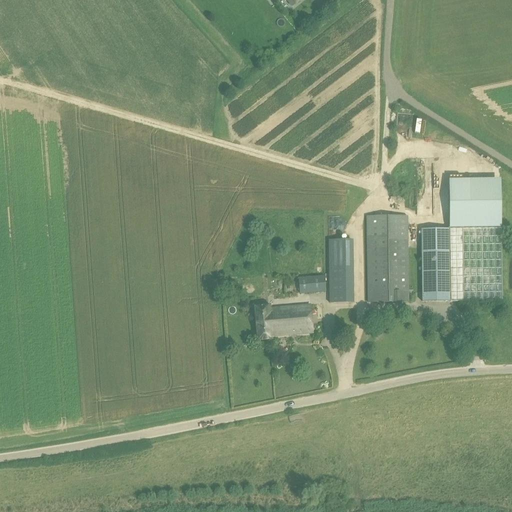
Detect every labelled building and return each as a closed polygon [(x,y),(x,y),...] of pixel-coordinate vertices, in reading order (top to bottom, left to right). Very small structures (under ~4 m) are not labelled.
[(410,119),(410,110),(402,110),(402,125),(416,125),(416,119),(410,119)] [(425,171),(424,192),(434,192),(435,171),(425,171)] [(496,180),(448,181),(448,229),(497,229),(496,180)] [(366,216),(368,303),(409,302),(408,216),(366,216)] [(422,302),(502,301),(502,229),(497,229),(448,229),(422,230),(422,302)] [(329,239),(330,302),(353,302),(352,239),(329,239)] [(298,278),(299,294),(325,291),(324,276),(298,278)] [(277,325),(276,309),(271,309),(270,305),(255,306),(258,341),(271,340),(271,337),(270,337),(269,326),(277,325)] [(311,306),(276,309),(277,325),(269,326),(270,337),(271,337),(313,334),(311,306)]
